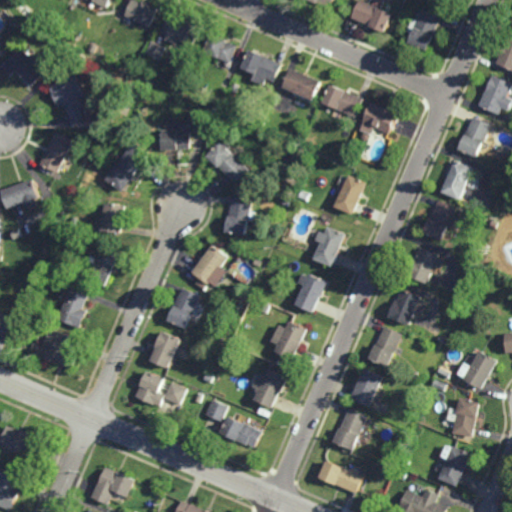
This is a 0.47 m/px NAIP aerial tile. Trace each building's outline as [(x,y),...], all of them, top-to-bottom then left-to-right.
[(90,0),(110,8),(112,0),(90,0)] [(135,0),(143,3),(144,1),(159,8),(151,26),(126,15),(132,0),(135,0)] [(335,0),(332,8),(320,3),(320,4),(309,0),(335,0)] [(388,33),(372,26),(372,25),(355,18),(362,0),(381,7),(380,8),(395,14),(388,33)] [(442,17),(427,51),(422,49),(422,47),(411,43),(415,34),(409,31),(415,18),(419,20),(423,10),(442,17)] [(186,22),(187,21),(202,28),(194,46),(188,43),(188,42),(180,39),(178,44),(166,39),(176,17),(186,22)] [(511,33),(511,70),(498,64),(502,55),(499,54),(503,46),(505,47),(511,33)] [(232,63),(206,51),(213,34),(229,40),(228,41),(239,46),(232,63)] [(162,59),(148,53),(152,41),(167,47),(162,59)] [(37,63),(43,57),(53,66),(47,73),(46,73),(33,87),(16,71),(11,77),(1,68),(7,61),(8,61),(21,48),(37,63)] [(285,64),(277,82),(269,79),(270,75),(261,70),(259,75),(243,68),(251,49),(285,64)] [(67,58),(64,55),(69,50),(72,53),(67,58)] [(323,81),(316,97),(286,85),(289,78),(290,78),(294,69),(323,81)] [(231,81),(226,79),(229,71),(234,73),(231,81)] [(91,115),(76,122),(67,102),(61,105),(57,97),(56,97),(51,86),(78,74),(86,94),(83,95),(91,115)] [(511,88),(501,115),(480,106),(494,75),(511,83),(511,88)] [(237,91),(232,89),(236,81),(241,83),(237,91)] [(359,115),(340,107),(341,106),(325,100),(332,83),(333,82),(340,84),(348,88),(348,89),(366,96),(359,115)] [(393,131),(378,125),(376,130),(365,125),(367,120),(367,119),(375,101),(401,112),(393,131)] [(479,154),(463,147),(477,116),(493,123),(479,154)] [(193,132),(193,118),(208,118),(208,132),(193,132)] [(179,130),(191,129),(191,147),(179,148),(164,148),(164,129),(179,128),(179,130)] [(368,139),(367,138),(365,135),(367,132),(371,131),(372,133),(374,135),(372,138),(371,139),(368,139)] [(60,171),(52,166),(43,163),(57,132),(66,134),(75,140),(60,171)] [(125,189),(108,178),(135,140),(150,152),(133,175),(134,176),(125,189)] [(251,168),(238,181),(221,165),(220,166),(208,154),(222,140),(251,168)] [(463,198),(445,190),(458,158),(476,166),(463,198)] [(356,212),(338,204),(352,173),(370,181),(356,212)] [(11,207),(4,188),(35,177),(42,196),(11,207)] [(309,200),(301,197),(304,189),(312,192),(309,200)] [(249,223),(248,223),(246,234),(228,230),(231,211),(232,211),(235,195),(253,199),(249,223)] [(452,224),(451,223),(445,239),(427,231),(441,198),(459,207),(452,224)] [(127,204),(125,221),(123,221),(122,231),(104,229),(107,201),(127,204)] [(348,233),(335,265),(317,257),(324,240),(319,238),(322,230),(328,232),(331,225),(348,233)] [(219,287),(212,282),(212,283),(195,271),(214,244),(231,256),(225,265),(232,270),(219,287)] [(115,272),(109,285),(91,278),(105,245),(121,252),(114,269),(116,270),(115,272)] [(429,281),(413,274),(412,275),(409,273),(412,266),(413,267),(417,257),(419,258),(424,245),(442,253),(429,281)] [(262,266),(256,264),(257,258),(264,261),(262,266)] [(311,274),(312,273),(331,281),(324,296),(323,296),(317,311),(298,303),(307,284),(301,281),(306,272),(311,274)] [(83,327),(78,325),(61,318),(74,284),(92,292),(86,309),(90,311),(83,327)] [(195,313),(194,313),(188,327),(170,319),(176,304),(177,304),(185,287),(203,295),(195,313)] [(412,324),(393,316),(393,315),(392,314),(398,299),(401,301),(406,288),(424,295),(412,324)] [(463,302),(455,299),(456,294),(465,298),(463,302)] [(268,311),(263,310),(266,302),(271,304),(268,311)] [(10,336),(0,331),(0,310),(18,317),(10,336)] [(310,328),(296,358),(278,350),(280,344),(274,340),(281,324),(288,328),(292,320),(310,328)] [(397,351),(397,352),(391,366),(371,357),(378,343),(379,343),(387,325),(404,333),(397,351)] [(75,368),(59,361),(59,362),(41,354),(52,327),(71,334),(67,345),(82,351),(75,368)] [(171,367),(153,360),(164,330),(183,337),(171,367)] [(483,388),(465,378),(466,377),(459,373),(466,361),(473,365),(482,350),(500,360),(483,388)] [(229,375),(222,373),(226,364),(232,366),(229,375)] [(450,377),(440,372),(443,366),(453,371),(450,377)] [(290,377),(283,392),(282,392),(275,407),(273,409),(267,406),(268,404),(257,399),(260,391),(258,390),(259,388),(255,386),(260,374),(265,376),(266,373),(269,374),(271,368),(290,377)] [(373,406),(354,398),(367,368),(386,376),(373,406)] [(163,406),(157,403),(156,404),(138,396),(143,385),(142,385),(149,370),(167,378),(160,392),(167,395),(163,406)] [(182,405),(167,398),(174,382),(189,388),(182,405)] [(474,437),(455,433),(459,413),(458,413),(461,397),(482,401),(474,437)] [(224,421),(208,414),(215,399),(231,406),(229,408),(224,421)] [(355,450),(336,441),(342,427),(343,427),(351,408),(370,415),(355,450)] [(246,423),(264,431),(256,447),(249,444),(222,432),(230,416),(246,423)] [(40,437),(31,457),(14,448),(12,454),(4,451),(6,446),(2,444),(11,425),(19,429),(20,427),(40,437)] [(458,486),(440,479),(449,459),(442,456),(447,444),(454,447),(454,446),(472,453),(458,486)] [(345,467),(345,466),(366,475),(358,493),(321,477),(329,460),(345,467)] [(389,468),(386,463),(392,460),(395,464),(389,468)] [(130,497),(117,491),(111,504),(94,497),(101,481),(102,482),(109,467),(138,480),(130,497)] [(16,489),(21,491),(12,511),(0,505),(0,475),(2,470),(20,479),(16,489)] [(440,494),(437,502),(449,508),(447,511),(405,511),(401,510),(410,489),(424,496),(427,489),(440,494)] [(211,511),(179,511),(184,500),(211,511)]
